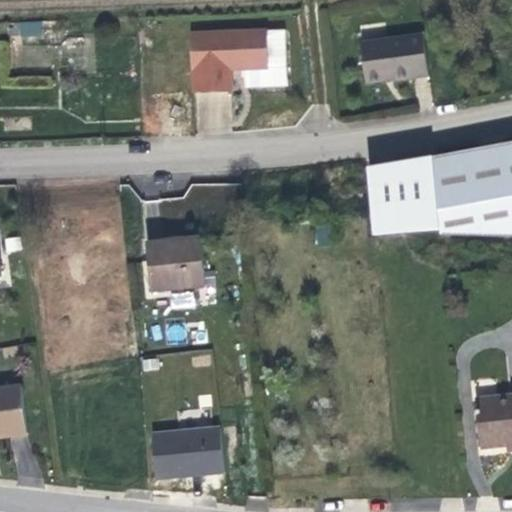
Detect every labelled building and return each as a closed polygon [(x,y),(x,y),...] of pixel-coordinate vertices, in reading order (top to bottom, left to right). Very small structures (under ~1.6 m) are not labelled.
[(40,21),(16,22),(17,35),(41,34),(40,21)] [(235,71),(251,71),(271,70),(271,34),(196,35),(197,93),(235,93),(235,71)] [(431,79),(425,39),(363,48),(368,87),(431,79)] [(271,70),(251,71),(250,85),(285,85),(285,70),(271,70)] [(442,231),(500,233),(511,233),(511,141),(492,146),(447,154),(436,157),(434,158),(442,231)] [(152,296),(166,296),(207,293),(202,245),(161,249),(148,250),(152,296)] [(24,386),(0,389),(0,438),(10,437),(29,435),(24,386)] [(511,391),(473,395),(478,440),(510,437),(511,444),(511,391)] [(219,427),(152,433),(157,477),(224,470),(219,427)]
